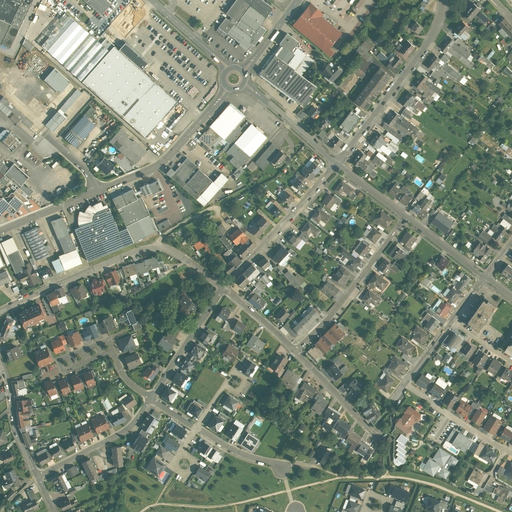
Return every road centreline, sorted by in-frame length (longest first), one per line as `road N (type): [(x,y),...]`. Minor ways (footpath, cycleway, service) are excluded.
road 1 (residential): [(0,310),(149,246),(168,249),(223,287)]
road 2 (residential): [(445,0),(412,63),(335,164)]
road 3 (residential): [(294,352),(329,319),(407,215)]
road 4 (unclassified): [(93,192),(166,158),(227,87)]
road 5 (residential): [(335,164),(223,287)]
road 6 (residential): [(149,397),(129,428),(39,476)]
road 7 (residential): [(223,287),(149,397)]
road 8 (residential): [(294,352),(381,441)]
road 9 (residential): [(241,84),(335,164)]
road 10 (residential): [(39,476),(18,433),(0,361)]
